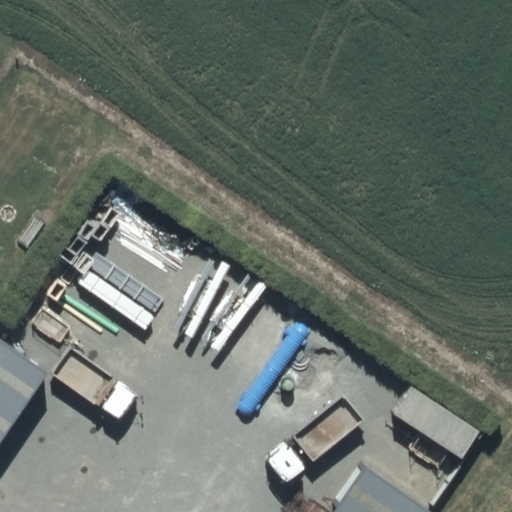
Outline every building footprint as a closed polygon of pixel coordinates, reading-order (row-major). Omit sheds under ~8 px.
[(115,209),(78,261),(150,311),(186,259),(115,209)] [(89,277),(56,316),(118,369),(151,329),(89,277)] [(0,334),(0,456),(57,373),(0,334)] [(418,385),(397,417),(469,464),(490,432),(418,385)] [(419,511),(367,474),(339,511),(419,511)]
